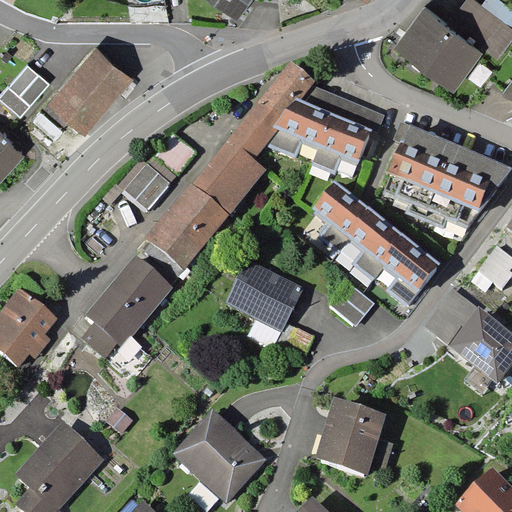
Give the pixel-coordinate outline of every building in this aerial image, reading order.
[(214,0),(237,18),(250,0),(214,0)] [(468,0),(453,20),(495,51),(511,28),(511,27),(475,0),(468,0)] [(479,50),(425,8),(398,44),(454,85),(479,50)] [(128,77),(96,51),(57,98),(89,124),(128,77)] [(315,81),(290,60),(230,137),(254,157),(267,142),(279,129),(272,126),(295,100),(300,101),(312,86),(315,81)] [(50,85),(28,66),(0,97),(0,100),(20,118),(50,85)] [(383,115),(312,86),(300,101),(371,130),(368,140),(375,142),(383,115)] [(371,130),(300,101),(295,100),(272,126),(279,129),(300,138),(319,146),(340,155),(359,163),(368,140),(371,130)] [(294,152),(300,138),(279,129),(267,142),(294,152)] [(0,175),(22,152),(0,131),(0,175)] [(254,157),(230,137),(191,182),(230,214),(268,169),(254,157)] [(498,173),(409,138),(402,155),(491,190),(498,173)] [(195,160),(171,141),(123,200),(146,219),(195,160)] [(340,155),(319,146),(312,161),(334,170),(340,155)] [(491,190),(402,155),(387,189),(479,222),(491,190)] [(439,265),(334,181),(313,208),(331,222),(349,238),(363,249),(384,266),(397,275),(418,292),(439,265)] [(184,269),(230,214),(191,182),(145,237),(184,269)] [(338,250),(349,238),(331,222),(320,234),(338,250)] [(511,256),(497,246),(478,271),(502,289),(511,275),(511,272),(509,270),(511,265),(511,256)] [(373,280),(384,266),(363,249),(352,263),(373,280)] [(172,292),(137,263),(88,321),(101,332),(89,345),(111,363),(172,292)] [(281,333),(300,289),(243,265),(224,309),(281,333)] [(406,306),(418,292),(397,275),(385,290),(406,306)] [(373,310),(349,289),(330,311),(355,332),(373,310)] [(454,293),(425,330),(449,348),(478,311),(454,293)] [(55,326),(19,298),(0,322),(0,362),(17,375),(55,326)] [(511,374),(511,342),(479,318),(450,357),(498,393),(511,374)] [(312,336),(296,329),(285,353),(300,361),(312,336)] [(384,422),(334,408),(317,469),(366,483),(384,422)] [(116,409),(105,422),(120,434),(131,420),(116,409)] [(266,463),(212,416),(173,461),(227,508),(266,463)] [(63,511),(103,467),(61,429),(13,483),(29,497),(15,511),(63,511)] [(511,511),(511,494),(490,474),(460,504),(468,511),(511,511)]
